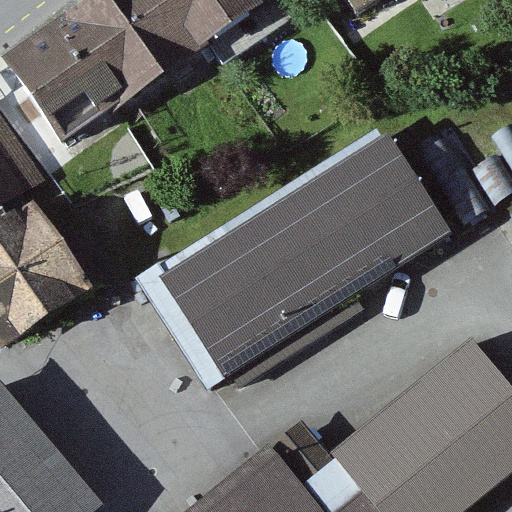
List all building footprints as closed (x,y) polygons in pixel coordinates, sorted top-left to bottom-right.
[(111,0),(5,72),(63,156),(290,0),(111,0)] [(341,0),(362,31),(409,0),(341,0)] [(0,120),(0,210),(41,184),(0,120)] [(390,143),(167,283),(231,385),(454,245),(390,143)] [(39,209),(0,235),(0,331),(8,326),(24,349),(99,297),(39,209)] [(282,461),(221,511),(479,511),(511,485),(511,391),(476,348),(307,490),(282,461)] [(0,511),(109,511),(0,382),(0,511)]
